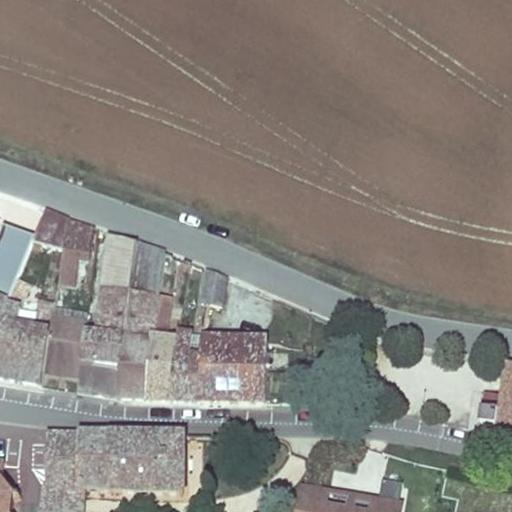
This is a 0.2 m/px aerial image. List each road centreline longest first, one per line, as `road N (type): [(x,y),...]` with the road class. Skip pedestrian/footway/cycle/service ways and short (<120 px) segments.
road 1 (residential): [(511,347),(373,319),(0,177)]
road 2 (tertiary): [(35,415),(149,429),(392,431),(511,456)]
